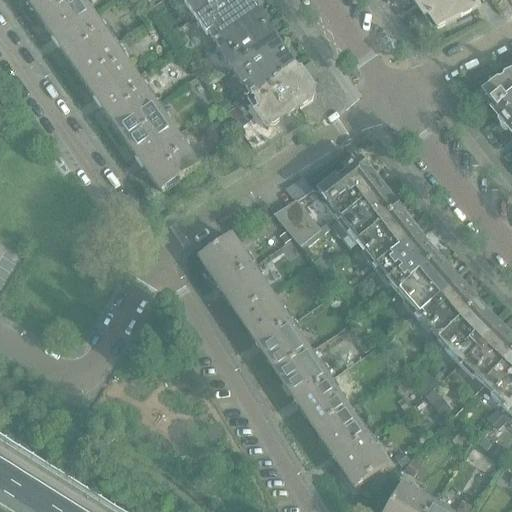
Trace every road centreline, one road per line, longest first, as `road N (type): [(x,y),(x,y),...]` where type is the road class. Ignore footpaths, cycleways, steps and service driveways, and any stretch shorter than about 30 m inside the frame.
road 1 (residential): [(310,511),(182,295),(154,262)]
road 2 (residential): [(154,262),(165,244),(392,99)]
road 3 (residential): [(154,262),(0,39)]
road 4 (residential): [(154,262),(81,377),(49,369),(0,338)]
road 5 (residential): [(511,251),(392,99)]
road 6 (residential): [(392,99),(511,38)]
road 7 (residential): [(392,99),(323,0)]
